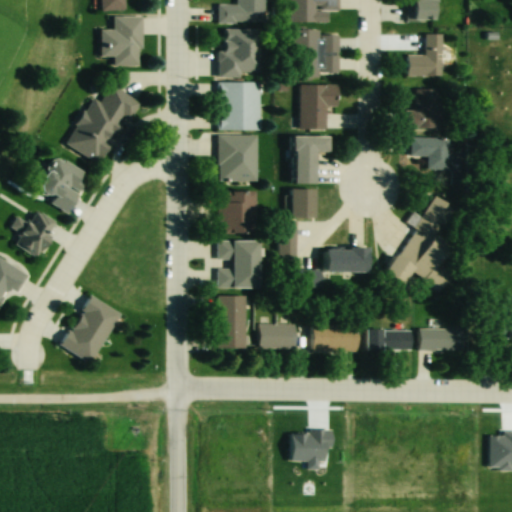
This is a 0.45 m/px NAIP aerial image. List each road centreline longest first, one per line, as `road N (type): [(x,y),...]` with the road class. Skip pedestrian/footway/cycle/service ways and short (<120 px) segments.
road 1 (residential): [(183,393),(172,0)]
road 2 (tertiary): [(183,393),(511,396)]
road 3 (residential): [(172,171),(121,181),(34,325),(31,351)]
road 4 (residential): [(366,0),(367,185)]
road 5 (residential): [(0,388),(183,393)]
